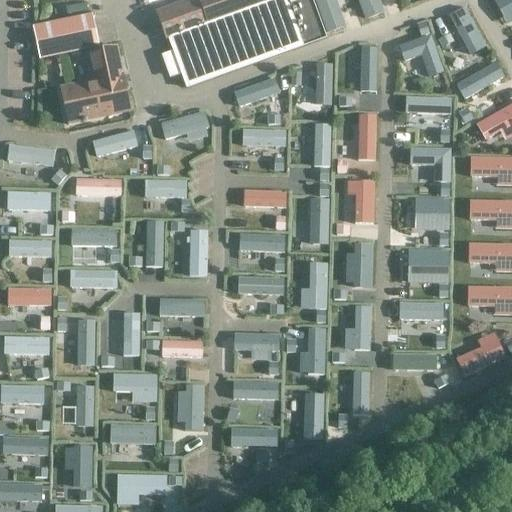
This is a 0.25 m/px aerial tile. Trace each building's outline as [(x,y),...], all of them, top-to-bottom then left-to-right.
[(165,39),(169,37),(186,87),(326,38),(311,0),(186,0),(155,11),(165,39)] [(331,0),(314,0),(326,33),(341,27),(331,0)] [(91,15),(32,28),(39,59),(98,47),(91,15)] [(442,72),(429,36),(397,47),(403,62),(420,56),(427,78),(442,72)] [(65,126),(130,112),(116,47),(85,53),(91,82),(57,89),(65,126)] [(160,124),(164,140),(208,128),(204,112),(160,124)] [(92,142),(95,158),(136,147),(132,131),(92,142)] [(52,167),(53,151),(8,146),(6,162),(52,167)] [(449,150),(409,149),(409,166),(432,166),(432,183),(449,183),(449,150)] [(74,196),(120,198),(120,181),(75,180),(74,196)] [(185,182),(144,181),(143,198),(185,199),(185,182)] [(49,194),(6,193),(5,210),(49,212),(49,194)] [(414,230),(447,231),(448,200),(414,199),(414,230)] [(144,267),(161,267),(162,223),(145,222),(144,267)] [(70,247),(115,247),(115,230),(70,230),(70,247)] [(189,231),(188,277),(205,277),(206,231),(189,231)] [(8,241),(7,257),(50,258),(50,242),(8,241)] [(447,251),(407,251),(407,284),(447,284),(447,251)] [(69,272),(69,288),(116,289),(116,272),(69,272)] [(50,306),(50,290),(7,289),(6,306),(50,306)] [(159,300),(158,317),(203,317),(203,301),(159,300)] [(121,356),(137,356),(138,314),(122,314),(121,356)] [(76,367),(93,367),(93,322),(77,322),(76,367)] [(48,339),(3,338),(2,354),(48,356),(48,339)] [(160,357),(201,358),(201,343),(161,342),(160,357)] [(156,376),(112,375),(111,393),(131,393),(131,403),(155,403),(156,376)] [(0,404),(43,405),(43,388),(0,386),(0,404)] [(176,393),(176,423),(184,423),(184,431),(201,432),(203,386),(185,386),(184,393),(176,393)] [(76,387),(75,427),(92,428),(92,387),(76,387)] [(154,446),(155,427),(109,426),(108,444),(154,446)] [(0,457),(30,459),(30,446),(0,445),(0,457)] [(77,450),(77,482),(89,481),(90,450),(77,450)] [(116,476),(115,495),(138,496),(165,496),(165,477),(116,476)] [(0,501),(30,502),(30,490),(0,489),(0,501)]
